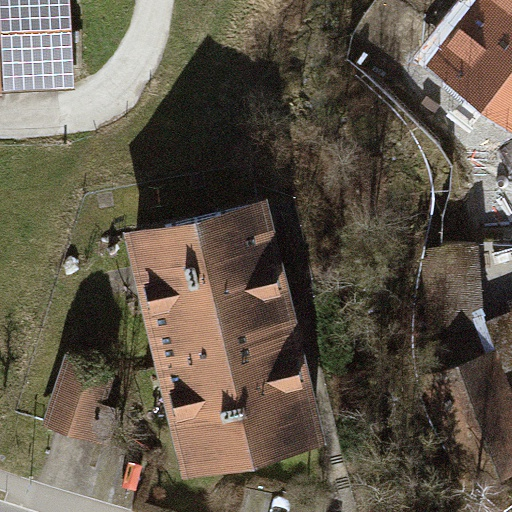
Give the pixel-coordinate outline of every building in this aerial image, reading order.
[(0,0),(0,83),(66,80),(61,0),(0,0)] [(511,0),(476,0),(435,55),(511,113),(511,0)] [(258,202),(137,231),(192,463),(313,435),(258,202)] [(511,423),(486,352),(431,372),(469,474),(511,458),(511,423)] [(109,370),(71,357),(50,421),(106,438),(115,410),(98,405),(109,370)]
